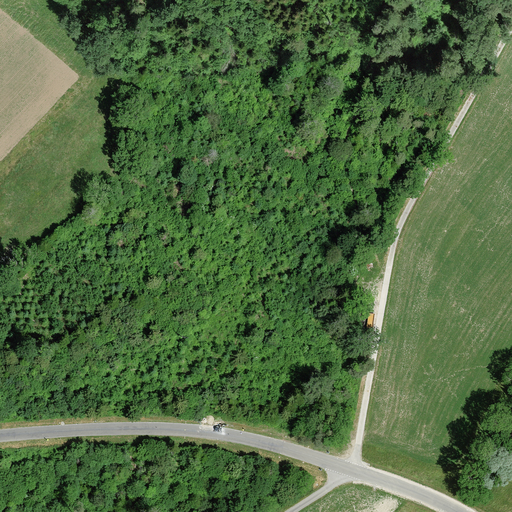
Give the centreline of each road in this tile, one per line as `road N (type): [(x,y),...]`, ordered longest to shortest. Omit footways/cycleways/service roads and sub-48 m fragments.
road 1 (track): [(511,26),(399,228),(350,469),(292,511)]
road 2 (tertiary): [(459,511),(318,457),(228,433),(80,429),(0,438)]
road 3 (track): [(395,243),(376,168),(407,114)]
